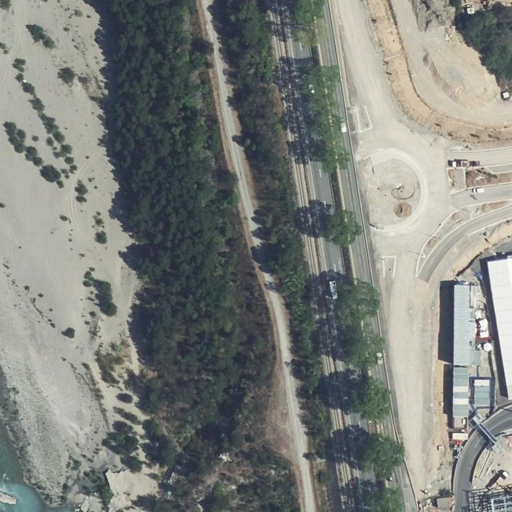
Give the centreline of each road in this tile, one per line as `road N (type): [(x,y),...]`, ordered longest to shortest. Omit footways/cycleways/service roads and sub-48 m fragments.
road 1 (track): [(211,0),(245,207),(284,331),(311,511)]
road 2 (primary): [(284,0),(371,511)]
road 3 (primary): [(359,238),(370,274),(374,511)]
road 4 (primary): [(401,511),(399,327)]
road 5 (unclassified): [(399,327),(440,251),(475,222),(511,210)]
road 6 (primary): [(311,0),(350,153)]
road 7 (primary): [(388,141),(341,0)]
